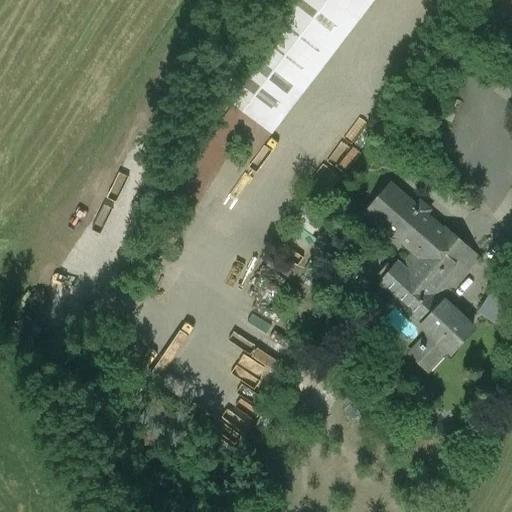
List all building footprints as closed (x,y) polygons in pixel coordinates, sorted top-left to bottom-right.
[(282,0),(219,84),(267,120),(358,0),(282,0)] [(231,111),(213,102),(204,122),(222,130),(231,111)] [(277,120),(240,178),(263,193),(300,135),(277,120)] [(402,199),(382,223),(415,253),(436,228),(423,217),(429,211),(419,203),(414,209),(402,199)] [(162,223),(155,236),(168,243),(176,230),(162,223)] [(415,253),(401,271),(397,267),(382,283),(424,323),(422,325),(432,334),(420,346),(421,347),(419,348),(423,352),(424,350),(435,360),(447,348),(451,352),(472,331),(439,300),(475,258),(449,236),(449,237),(438,226),(436,228),(415,253)] [(264,259),(238,311),(259,321),(285,269),(264,259)]
